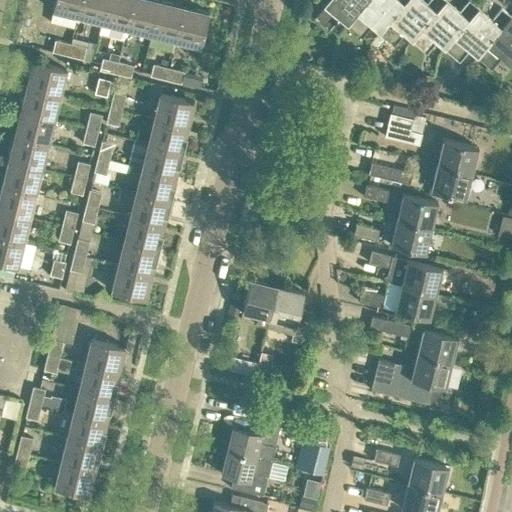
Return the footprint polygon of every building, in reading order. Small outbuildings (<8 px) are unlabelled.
[(53,0),(52,8),(77,14),(80,0),(53,0)] [(80,0),(77,14),(101,20),(106,0),(80,0)] [(106,0),(101,20),(126,26),(132,0),(106,0)] [(132,0),(126,26),(150,32),(158,0),(132,0)] [(158,0),(150,32),(174,38),(183,4),(165,0),(158,0)] [(337,16),(345,22),(364,0),(324,0),(313,14),(328,27),(337,16)] [(370,24),(378,31),(403,0),(364,0),(345,22),(360,35),(370,24)] [(403,32),(411,39),(442,0),(426,0),(425,2),(423,0),(403,0),(378,31),(393,43),(403,32)] [(435,40),(443,46),(477,6),(469,0),(466,0),(458,10),(446,0),(442,0),(411,39),(425,51),(435,40)] [(183,4),(174,38),(199,45),(206,19),(208,11),(183,4)] [(467,48),(475,54),(510,14),(500,6),(491,18),(477,6),(443,46),(458,59),(467,48)] [(511,16),(510,14),(475,54),(490,67),(500,56),(508,63),(511,58),(511,16)] [(52,50),(67,54),(70,42),(55,38),(52,50)] [(70,42),(67,54),(83,57),(85,46),(70,42)] [(99,68),(114,72),(117,60),(102,56),(99,68)] [(32,59),(25,85),(59,93),(65,68),(40,62),(40,61),(32,59)] [(117,60),(114,72),(117,73),(127,75),(129,76),(132,64),(117,60)] [(150,74),(165,78),(168,66),(153,62),(150,74)] [(168,66),(165,78),(199,87),(202,75),(168,66)] [(117,73),(115,83),(124,86),(127,75),(117,73)] [(94,92),(106,95),(110,79),(98,76),(94,92)] [(25,85),(19,109),(53,118),(59,93),(25,85)] [(113,90),(109,106),(121,109),(125,93),(113,90)] [(159,91),(153,116),(187,125),(189,116),(193,99),(185,97),(185,98),(159,91)] [(121,109),(109,106),(105,121),(117,124),(121,109)] [(19,109),(13,134),(47,142),(53,118),(19,109)] [(89,110),(86,126),(97,129),(101,113),(89,110)] [(383,134),(418,143),(421,131),(410,129),(412,117),(389,111),(383,134)] [(153,116),(147,141),(182,150),(186,134),(184,133),(187,125),(153,116)] [(97,129),(86,126),(82,141),(94,144),(97,129)] [(13,134),(7,158),(41,166),(47,142),(13,134)] [(441,137),(435,162),(471,171),(477,146),(441,137)] [(101,139),(97,155),(108,157),(112,142),(101,139)] [(147,141),(141,165),(175,174),(177,165),(178,165),(182,150),(147,141)] [(108,157),(97,155),(93,170),(105,173),(106,166),(108,157)] [(7,158),(1,183),(35,191),(41,166),(7,158)] [(77,159),(73,175),(85,178),(89,162),(77,159)] [(367,172),(368,172),(408,182),(411,171),(370,160),(367,172)] [(471,171),(435,162),(429,187),(465,196),(471,171)] [(141,165),(135,190),(170,198),(174,183),(172,182),(175,174),(141,165)] [(108,183),(111,167),(106,166),(105,173),(93,170),(91,179),(108,183)] [(85,178),(73,175),(70,190),(81,193),(85,178)] [(388,188),(365,182),(364,182),(361,194),(385,200),(388,188)] [(1,183),(0,186),(0,208),(29,215),(35,191),(1,183)] [(89,188),(85,203),(96,206),(100,191),(89,188)] [(135,190),(129,214),(163,223),(165,214),(166,214),(170,198),(135,190)] [(401,191),(395,217),(431,226),(437,200),(401,191)] [(96,206),(85,203),(81,219),(93,221),(96,206)] [(0,208),(0,234),(23,240),(29,215),(0,208)] [(65,209),(61,224),(73,227),(76,211),(65,209)] [(129,214),(123,239),(158,247),(162,232),(160,232),(163,223),(129,214)] [(431,226),(395,217),(388,242),(424,251),(431,226)] [(352,233),(354,234),(375,239),(378,227),(355,222),(352,233)] [(73,227),(61,224),(58,239),(69,242),(73,227)] [(23,240),(0,234),(0,260),(15,265),(17,265),(23,240)] [(76,237),(73,252),(84,255),(88,240),(76,237)] [(123,239),(117,263),(150,272),(153,263),(154,263),(158,247),(123,239)] [(387,279),(399,282),(435,291),(441,266),(370,248),(367,260),(390,266),(388,274),(384,276),(387,279)] [(84,255),(73,252),(69,267),(80,270),(84,255)] [(49,273),(61,276),(64,260),(53,258),(49,273)] [(0,273),(12,276),(15,265),(0,260),(0,273)] [(150,272),(117,263),(111,289),(136,295),(145,297),(149,281),(148,280),(150,272)] [(242,309),(268,316),(276,284),(249,277),(242,309)] [(435,291),(399,282),(393,308),(429,317),(435,291)] [(268,316),(265,325),(291,332),(290,338),(303,341),(311,309),(299,306),(303,291),(276,284),(268,316)] [(357,299),(380,305),(383,293),(360,287),(357,299)] [(368,325),(408,335),(411,323),(371,313),(368,325)] [(421,326),(415,351),(451,360),(457,335),(421,326)] [(90,336),(84,362),(118,370),(120,361),(121,361),(125,344),(116,342),(116,343),(90,336)] [(51,337),(47,353),(58,356),(62,340),(51,337)] [(451,360),(415,351),(411,366),(401,363),(401,362),(378,356),(370,387),(428,402),(433,382),(445,385),(451,360)] [(58,356),(47,353),(43,368),(54,371),(58,356)] [(227,367),(254,373),(257,361),(230,354),(227,367)] [(84,362),(78,386),(113,395),(117,379),(116,379),(118,370),(84,362)] [(30,394),(29,400),(40,403),(44,387),(33,385),(30,394)] [(78,386),(72,411),(106,419),(108,410),(109,410),(113,395),(78,386)] [(40,403),(29,400),(25,415),(36,418),(40,403)] [(72,411),(66,435),(101,444),(105,428),(104,428),(106,419),(72,411)] [(231,425),(226,448),(271,459),(275,444),(274,444),(279,425),(257,419),(254,430),(231,425)] [(20,434),(16,449),(28,452),(32,436),(20,434)] [(66,435),(60,459),(94,468),(96,459),(97,459),(101,444),(66,435)] [(307,440),(300,466),(306,468),(319,470),(321,471),(327,445),(307,440)] [(372,458),(395,464),(398,452),(375,446),(372,458)] [(271,459),(226,448),(220,472),(233,475),(231,485),(230,484),(230,486),(262,493),(266,474),(267,474),(271,459)] [(28,452),(16,449),(12,465),(24,468),(28,452)] [(349,464),(361,467),(364,456),(352,453),(349,464)] [(412,455),(406,481),(441,489),(448,464),(412,455)] [(94,468),(60,459),(54,485),(79,491),(88,494),(92,477),(94,468)] [(404,507),(402,511),(435,511),(441,489),(406,481),(399,506),(404,507)] [(362,497),(386,503),(389,491),(365,485),(362,497)] [(213,499),(209,511),(264,511),(266,502),(260,499),(238,494),(236,505),(213,499)] [(303,506),(313,509),(315,499),(305,496),(303,506)]
